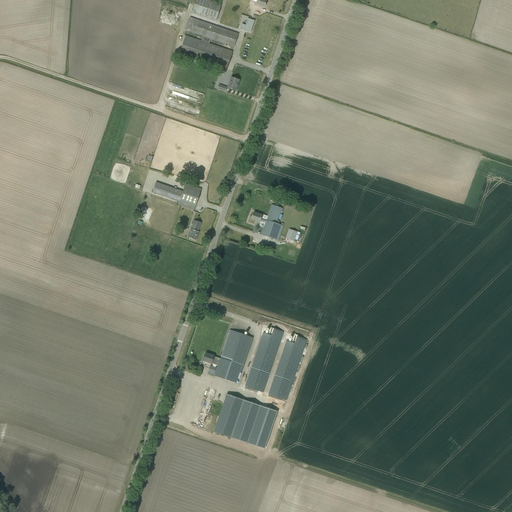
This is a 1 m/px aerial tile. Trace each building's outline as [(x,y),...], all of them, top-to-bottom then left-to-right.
[(195,0),(191,13),(216,21),(221,4),(208,0),(195,0)] [(238,0),(232,19),(242,23),(250,0),(256,2),(255,5),(264,7),(266,0),(238,0)] [(247,13),(253,14),(256,7),(250,5),(247,13)] [(185,36),(180,51),(179,55),(226,71),(232,52),(209,44),(210,39),(234,47),(238,34),(190,17),(185,30),(202,36),(201,41),(185,36)] [(242,24),(240,29),(250,32),(254,21),(247,19),(245,25),(242,24)] [(231,77),(229,82),(227,88),(236,91),(239,80),(231,77)] [(171,94),(188,99),(191,89),(174,84),(171,94)] [(196,115),(198,106),(168,97),(165,107),(175,110),(175,109),(196,115)] [(185,184),(183,192),(155,182),(152,193),(179,202),(179,203),(194,208),(201,189),(185,184)] [(251,219),(255,221),(254,223),(259,224),(260,222),(265,224),(261,235),(278,241),(284,226),(277,224),(279,218),(280,214),(282,209),(271,205),(267,216),(262,214),(262,216),(253,213),(251,219)] [(187,238),(195,241),(198,232),(201,223),(194,221),(191,229),(190,229),(187,238)] [(289,229),(286,239),(294,242),(297,232),(289,229)] [(245,387),(244,389),(257,393),(258,391),(261,392),(263,393),(283,332),(273,328),(270,335),(263,333),(245,387)] [(211,364),(212,361),(218,363),(214,376),(235,383),(241,366),(243,367),(252,338),(230,330),(220,359),(214,357),(214,356),(205,353),(203,361),(211,364)] [(268,394),(268,396),(283,401),(284,400),(286,400),(307,340),(296,336),(293,343),(286,341),(268,394)] [(213,432),(231,438),(244,400),(226,394),(213,432)] [(244,400),(231,438),(264,449),(277,411),(244,400)]
